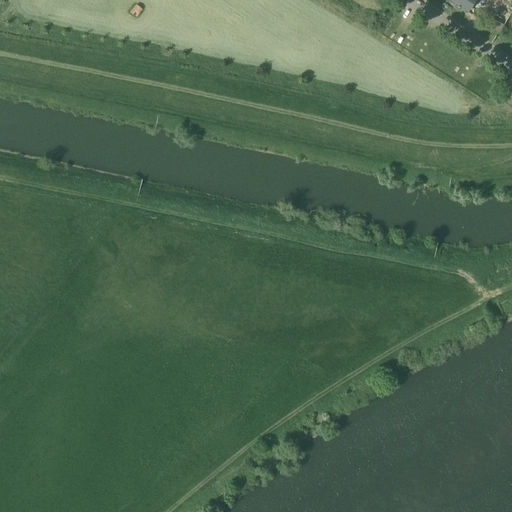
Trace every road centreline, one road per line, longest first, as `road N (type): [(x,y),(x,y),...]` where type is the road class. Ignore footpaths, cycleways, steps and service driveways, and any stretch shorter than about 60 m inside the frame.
road 1 (track): [(168,511),(270,428),(511,286)]
road 2 (unclassified): [(408,0),(511,68)]
